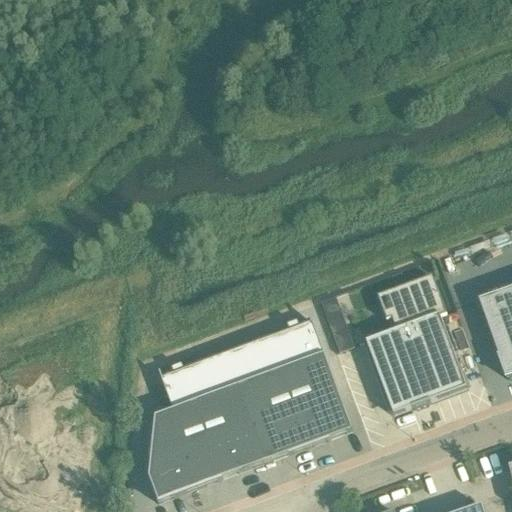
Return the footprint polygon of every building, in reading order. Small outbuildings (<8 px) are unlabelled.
[(431,281),(378,301),(388,329),(394,327),(397,333),(440,318),(444,316),(431,281)] [(511,292),(479,304),(499,358),(499,359),(499,362),(500,362),(506,380),(511,378),(511,292)] [(366,344),(393,418),(467,391),(440,318),(397,333),(366,344)] [(149,480),(158,506),(353,433),(325,357),(312,324),(161,380),(174,413),(156,420),(149,480)] [(347,331),(333,336),(340,355),(354,349),(347,331)]
